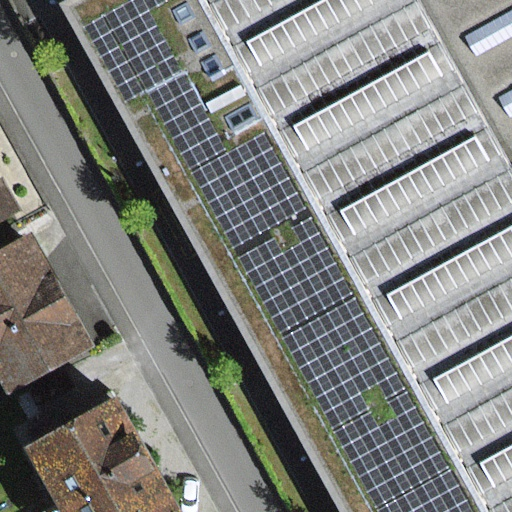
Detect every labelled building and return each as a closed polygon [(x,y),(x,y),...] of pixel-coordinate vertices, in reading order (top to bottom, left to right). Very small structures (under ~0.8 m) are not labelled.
[(511,511),(511,140),(434,0),(61,0),(343,511),(511,511)] [(511,0),(434,0),(511,140),(511,0)] [(0,174),(0,218),(19,207),(0,174)] [(34,228),(0,246),(0,366),(12,388),(96,342),(34,228)] [(31,440),(70,511),(124,511),(174,485),(122,390),(31,440)] [(124,511),(188,511),(174,485),(124,511)]
